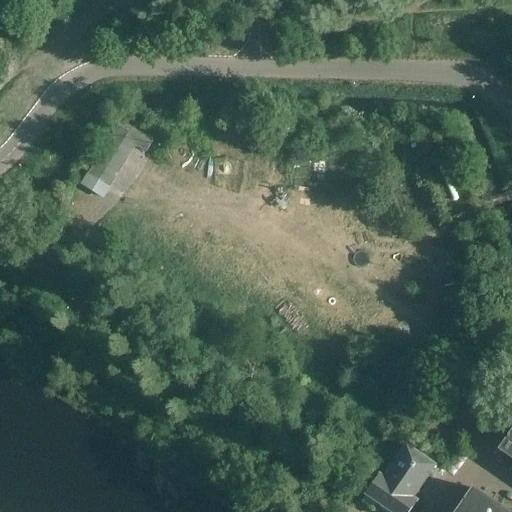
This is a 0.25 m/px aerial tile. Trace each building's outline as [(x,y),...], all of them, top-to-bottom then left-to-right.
[(104,197),(136,147),(146,153),(153,142),(121,122),(82,184),(104,197)] [(257,139),(211,136),(209,160),(255,163),(257,139)] [(469,360),(466,344),(448,348),(450,363),(469,360)] [(511,432),(499,451),(511,460),(511,432)] [(413,498),(435,466),(407,446),(385,478),(380,475),(366,495),(367,495),(362,503),(373,510),(378,503),(390,511),(410,511),(418,502),(413,498)] [(504,511),(489,502),(490,500),(473,489),(464,502),(465,503),(458,511),(504,511)]
